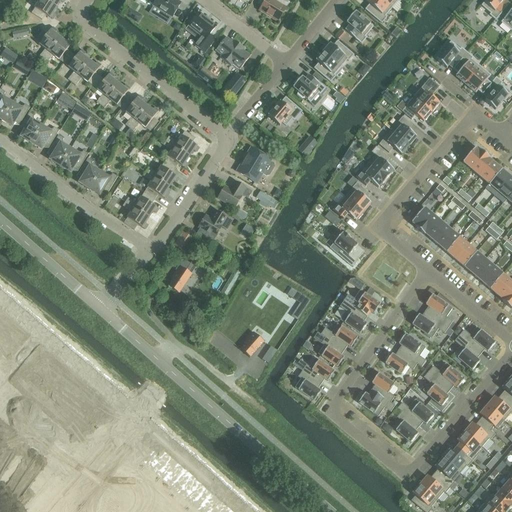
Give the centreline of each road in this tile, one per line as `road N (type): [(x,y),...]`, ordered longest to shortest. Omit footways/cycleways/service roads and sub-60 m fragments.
road 1 (residential): [(426,269),(331,407),(335,416),(413,473),(511,353)]
road 2 (residential): [(499,135),(471,115),(380,229),(426,269)]
road 3 (unclassified): [(329,511),(160,361)]
road 4 (residential): [(227,137),(82,22),(88,0)]
road 5 (residential): [(151,251),(0,140)]
road 6 (residential): [(125,399),(254,511)]
road 7 (residential): [(125,399),(0,298)]
road 8 (unclassified): [(151,251),(227,137)]
road 9 (unclassified): [(99,308),(0,220)]
